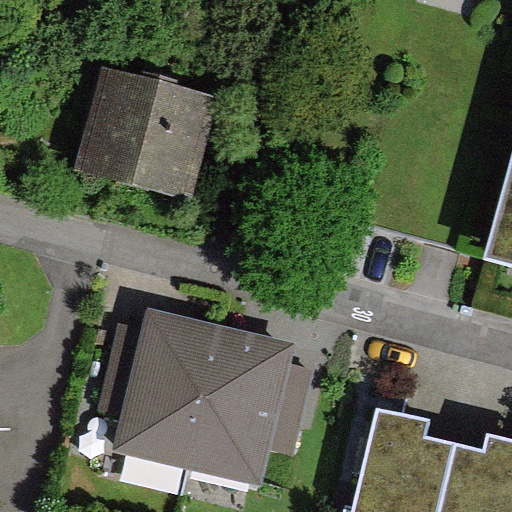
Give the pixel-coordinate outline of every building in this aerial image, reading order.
[(224,104),(111,72),(83,170),(196,202),(224,104)] [(219,339),(153,324),(123,451),(189,466),(219,339)] [(285,354),(219,339),(189,466),(255,482),(285,354)] [(440,511),(455,450),(425,443),(429,426),(382,415),(358,511),(440,511)] [(455,450),(440,511),(511,511),(511,445),(489,441),(485,457),(455,450)]
